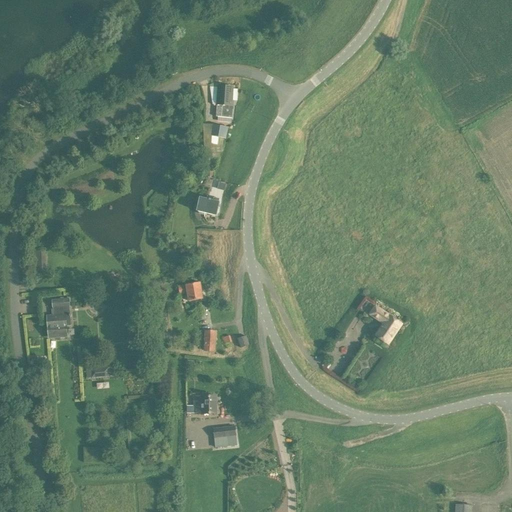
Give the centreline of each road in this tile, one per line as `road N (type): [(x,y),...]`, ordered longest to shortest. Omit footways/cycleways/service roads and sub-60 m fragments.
road 1 (unclassified): [(37,511),(38,450),(15,316),(15,217),(27,172),(60,142),(204,74),(252,74),(294,100)]
road 2 (tertiary): [(511,396),(382,419),(336,406),(295,374),(267,319),(247,227),(259,163),(294,100)]
road 3 (tertiary): [(294,100),(364,37),(385,0)]
